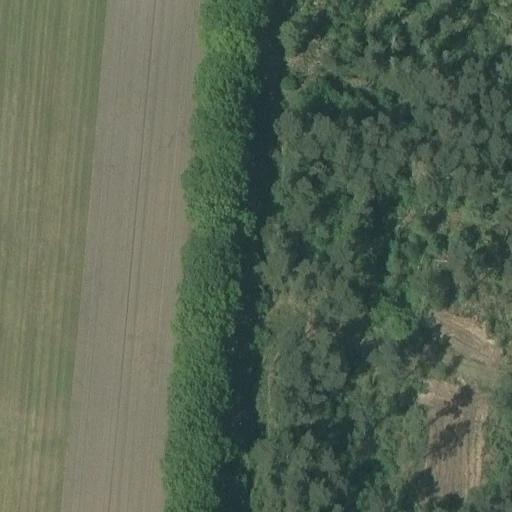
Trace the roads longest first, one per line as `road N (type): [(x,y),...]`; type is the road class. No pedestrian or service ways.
road 1 (track): [(203,511),(247,0)]
road 2 (track): [(222,291),(511,369)]
